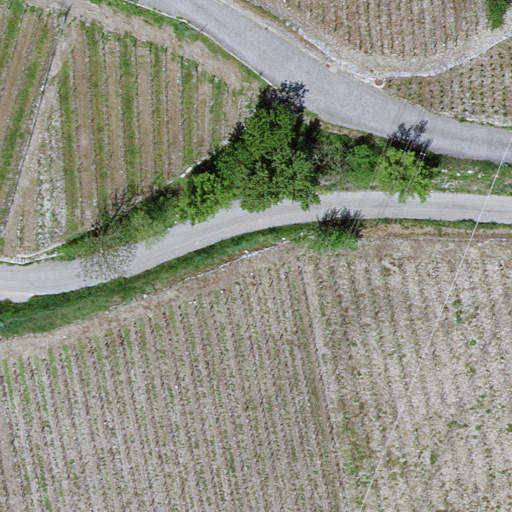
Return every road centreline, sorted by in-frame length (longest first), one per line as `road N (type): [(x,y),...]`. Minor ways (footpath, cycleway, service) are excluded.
road 1 (unclassified): [(511,209),(279,210),(130,260),(0,263)]
road 2 (track): [(511,153),(367,126),(173,0)]
